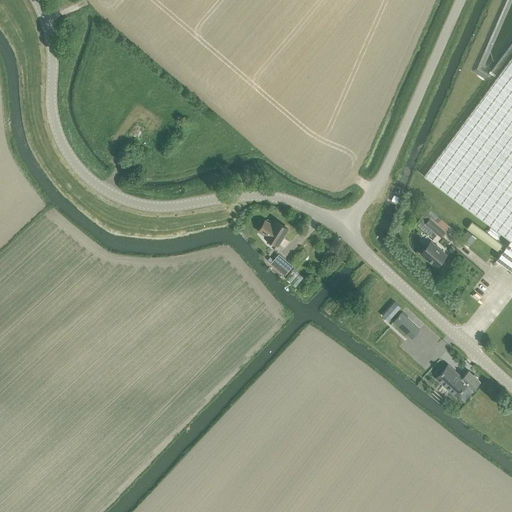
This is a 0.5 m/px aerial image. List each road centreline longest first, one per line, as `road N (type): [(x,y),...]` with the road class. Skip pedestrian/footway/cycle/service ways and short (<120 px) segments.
road 1 (unclassified): [(340,228),(265,196),(132,202),(80,171),(58,136),(51,50),(35,0)]
road 2 (unclassified): [(340,228),(375,188),(460,0)]
road 3 (unclassified): [(511,385),(340,228)]
